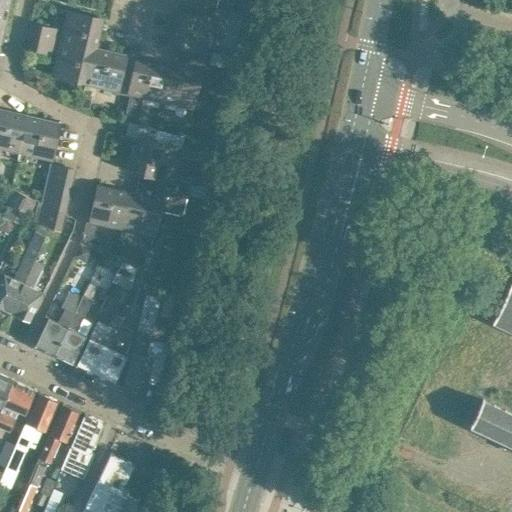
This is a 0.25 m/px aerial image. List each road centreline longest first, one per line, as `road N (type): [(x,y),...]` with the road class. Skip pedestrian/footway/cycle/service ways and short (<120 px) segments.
road 1 (tertiary): [(254,472),(353,139)]
road 2 (residential): [(71,238),(94,129),(14,93),(6,72),(24,0)]
road 3 (residential): [(254,472),(0,352)]
road 4 (tertiary): [(353,139),(511,187)]
road 5 (tertiary): [(511,138),(365,90)]
